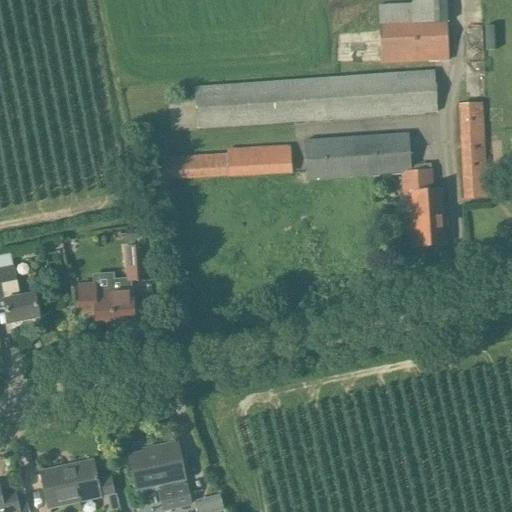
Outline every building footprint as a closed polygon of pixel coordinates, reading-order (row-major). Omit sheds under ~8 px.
[(449,61),(446,0),(411,0),(412,5),(380,6),(382,64),(449,61)] [(437,113),(435,70),(194,87),(198,130),(437,113)] [(488,198),(482,103),(458,105),(464,199),(488,198)] [(303,140),(306,182),(403,174),(412,174),(411,172),(409,133),(303,140)] [(165,137),(152,139),(154,155),(168,153),(165,137)] [(292,174),(290,146),(227,150),(227,154),(162,157),(163,180),(292,174)] [(412,174),(403,174),(404,193),(411,192),(415,246),(445,244),(442,189),(433,190),(431,171),(411,172),(412,174)] [(127,243),(138,242),(138,232),(127,233),(127,243)] [(125,247),(127,282),(148,280),(146,245),(125,247)] [(19,296),(10,254),(0,255),(0,304),(4,304),(8,325),(40,318),(35,293),(19,296)] [(79,314),(95,313),(96,323),(134,320),(133,289),(96,292),(96,283),(78,284),(79,314)] [(165,511),(192,506),(188,484),(185,485),(177,444),(155,449),(155,451),(129,457),(136,490),(159,485),(160,491),(159,491),(163,511),(165,511)] [(111,475),(96,479),(93,466),(64,472),(64,469),(41,474),(48,508),(106,495),(107,500),(116,498),(111,475)] [(0,494),(0,511),(18,511),(14,492),(0,494)] [(222,511),(224,511),(220,495),(195,501),(197,511),(222,511)]
